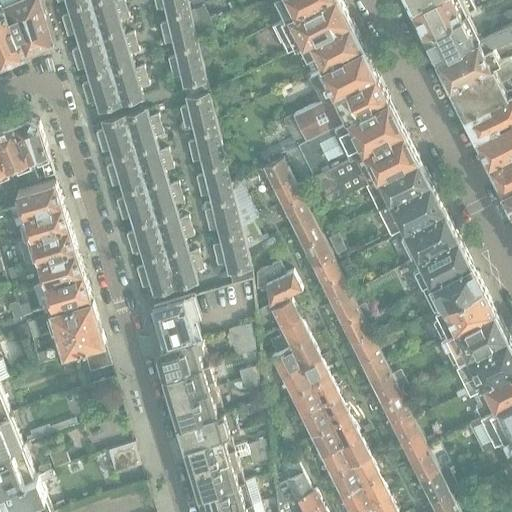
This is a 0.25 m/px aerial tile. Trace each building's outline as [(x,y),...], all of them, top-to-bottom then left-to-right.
[(25,52),(3,0),(0,0),(0,55),(2,61),(25,52)] [(56,39),(43,0),(3,0),(25,52),(56,39)] [(91,0),(87,0),(70,6),(72,14),(68,15),(68,14),(63,15),(64,19),(65,19),(66,24),(96,15),(91,0)] [(126,6),(125,1),(126,1),(125,0),(118,0),(116,1),(115,0),(91,0),(96,15),(126,6)] [(191,7),(189,0),(156,0),(157,3),(157,4),(158,7),(162,6),(162,5),(167,4),(168,12),(191,7)] [(298,46),(352,19),(342,0),(318,0),(287,16),(273,23),(287,52),(298,46)] [(278,0),(287,16),(318,0),(278,0)] [(471,10),(465,0),(429,0),(414,8),(426,32),(469,11),(471,10)] [(123,26),(121,18),(125,17),(130,16),(129,12),(128,12),(126,6),(96,15),(101,33),(123,26)] [(195,24),(192,10),(191,7),(168,12),(168,13),(169,13),(171,21),(166,22),(166,21),(161,22),(162,26),(163,26),(164,32),(195,24)] [(438,58),(511,20),(511,7),(499,15),(500,18),(478,29),(469,11),(426,32),(438,58)] [(101,33),(96,15),(66,24),(68,30),(67,30),(68,34),(73,33),(73,32),(77,31),(80,38),(79,38),(80,40),(101,33)] [(364,44),(352,19),(298,46),(311,72),(322,66),(321,65),(364,44)] [(501,60),(494,46),(511,36),(511,20),(438,58),(452,85),(501,60)] [(200,42),(198,33),(195,24),(164,32),(166,38),(165,38),(166,42),(170,41),(170,40),(175,39),(177,47),(200,42)] [(136,40),(135,35),(136,35),(135,31),(130,32),(130,33),(126,34),(123,27),(124,27),(123,25),(123,26),(101,33),(106,49),(136,40)] [(101,33),(80,40),(82,48),(78,49),(78,48),(73,49),(74,53),(75,53),(76,58),(106,49),(101,33)] [(221,49),(215,38),(200,45),(203,58),(210,55),(221,49)] [(133,59),(131,52),(135,50),(135,51),(140,50),(139,46),(138,46),(136,40),(106,49),(111,67),(133,59)] [(203,58),(200,45),(200,42),(177,47),(176,47),(177,48),(179,56),(174,57),(174,56),(169,57),(170,61),(171,61),(172,66),(203,58)] [(323,98),(378,71),(364,44),(321,65),(322,66),(311,72),(310,72),(323,98)] [(230,48),(221,52),(227,63),(235,59),(230,48)] [(111,67),(106,49),(76,58),(78,64),(77,64),(78,68),(83,67),(83,66),(87,65),(90,72),(89,72),(90,74),(90,73),(111,67)] [(466,113),(511,90),(511,56),(511,55),(501,60),(452,85),(466,113)] [(211,91),(203,58),(172,66),(174,72),(173,72),(174,76),(179,75),(178,74),(183,73),(185,82),(186,82),(189,96),(211,91)] [(146,73),(145,69),(146,68),(145,65),(140,66),(140,67),(136,68),(133,61),(134,60),(134,59),(133,59),(111,67),(116,82),(146,73)] [(116,82),(111,67),(90,73),(92,81),(88,83),(88,82),(83,83),(84,87),(85,87),(86,91),(116,82)] [(306,137),(390,96),(378,71),(323,98),(294,113),(306,137)] [(144,95),(141,85),(145,84),(146,85),(150,83),(149,80),(148,80),(146,73),(116,82),(121,101),(144,95)] [(121,101),(116,82),(86,91),(88,98),(87,98),(88,102),(93,100),(98,98),(100,107),(121,101)] [(477,136),(511,118),(511,90),(466,113),(477,136)] [(211,91),(189,96),(188,96),(190,105),(186,106),(186,105),(181,107),(182,110),(183,110),(184,114),(215,107),(211,91)] [(315,174),(407,129),(390,96),(306,137),(296,142),(297,143),(282,151),(284,155),(288,162),(304,153),(315,174)] [(219,126),(217,119),(215,107),(184,114),(185,121),(185,122),(185,126),(190,124),(195,123),(197,130),(219,126)] [(161,122),(159,117),(160,117),(159,113),(154,115),(155,115),(150,117),(147,108),(126,114),(131,131),(161,122)] [(294,113),(284,118),(296,142),(306,137),(294,113)] [(56,173),(44,133),(40,119),(38,118),(32,115),(31,114),(30,114),(15,121),(30,158),(37,156),(39,162),(42,160),(47,176),(56,173)] [(131,131),(126,114),(104,120),(107,129),(102,131),(102,130),(97,131),(98,135),(99,135),(101,140),(131,131)] [(494,168),(511,158),(511,118),(477,136),(494,168)] [(30,158),(15,121),(0,126),(0,144),(10,168),(16,165),(19,170),(25,168),(27,171),(24,172),(30,182),(40,179),(30,158)] [(158,142),(155,134),(160,133),(165,132),(164,128),(163,128),(161,122),(131,131),(136,148),(158,142)] [(223,141),(219,126),(197,130),(196,130),(196,132),(197,132),(199,139),(194,140),(189,141),(190,145),(191,145),(192,149),(223,141)] [(328,202),(367,183),(420,156),(407,129),(315,174),(328,202)] [(136,148),(131,131),(101,140),(103,146),(102,146),(103,150),(108,149),(107,148),(112,146),(114,154),(114,155),(136,148)] [(171,157),(170,151),(169,147),(164,148),(165,149),(160,151),(158,143),(158,141),(158,142),(136,148),(141,166),(171,157)] [(224,148),(223,141),(192,149),(194,156),(193,156),(194,160),(199,159),(198,158),(203,157),(205,165),(227,160),(224,148)] [(10,168),(0,144),(0,177),(3,176),(5,181),(3,181),(7,191),(13,189),(13,191),(15,191),(17,187),(10,168)] [(141,166),(136,148),(114,155),(117,163),(113,165),(112,164),(108,165),(109,169),(111,175),(141,166)] [(294,173),(288,162),(284,155),(268,163),(265,164),(274,184),(294,173)] [(378,206),(432,179),(420,156),(367,183),(378,206)] [(168,175),(165,168),(170,166),(170,167),(175,166),(174,162),(173,162),(171,157),(141,166),(146,183),(168,177),(168,176),(168,175)] [(504,190),(511,185),(511,158),(494,168),(504,190)] [(231,177),(227,160),(205,165),(204,165),(205,166),(207,174),(202,175),(202,174),(197,175),(198,179),(199,179),(201,185),(231,177)] [(146,183),(141,166),(111,175),(113,180),(112,180),(113,184),(118,183),(118,182),(122,181),(124,188),(124,189),(125,189),(146,183)] [(302,189),(299,182),(294,173),(274,184),(284,203),(304,193),(302,189)] [(65,202),(57,178),(57,177),(20,189),(21,197),(15,200),(17,206),(12,207),(15,217),(65,202)] [(181,190),(180,185),(179,181),(174,182),(175,183),(170,184),(168,177),(146,183),(151,199),(181,190)] [(236,194),(233,182),(231,177),(201,185),(202,190),(201,190),(202,194),(207,193),(207,192),(211,191),(213,199),(236,194)] [(259,215),(253,203),(241,178),(233,182),(236,194),(237,202),(240,211),(243,223),(258,216),(259,215)] [(446,208),(444,204),(432,179),(378,206),(391,232),(403,226),(405,229),(446,208)] [(151,199),(146,183),(125,189),(127,197),(123,198),(122,197),(118,199),(119,203),(119,202),(121,208),(151,199)] [(178,209),(175,201),(180,200),(180,201),(185,200),(184,196),(183,196),(181,190),(151,199),(156,217),(178,210),(178,209)] [(312,209),(304,193),(284,203),(294,223),(314,213),(312,209)] [(240,211),(237,202),(236,194),(213,199),(213,200),(215,208),(211,209),(211,208),(206,210),(207,213),(209,219),(240,211)] [(135,223),(156,217),(151,199),(121,208),(123,213),(122,214),(123,218),(128,216),(128,215),(132,214),(134,222),(134,223),(135,223)] [(71,224),(65,202),(15,217),(17,225),(24,222),(28,237),(32,236),(71,224)] [(327,224),(320,210),(318,206),(312,209),(314,213),(321,227),(327,224)] [(459,235),(446,208),(405,229),(407,235),(402,237),(412,258),(417,256),(459,235)] [(191,224),(190,219),(190,218),(189,215),(184,216),(185,217),(180,218),(178,210),(156,217),(161,234),(191,224)] [(243,223),(240,211),(209,219),(210,224),(209,225),(210,229),(215,227),(219,226),(221,233),(244,229),(243,223)] [(321,227),(314,213),(294,223),(304,242),(323,232),(321,227)] [(266,233),(258,216),(243,223),(244,229),(247,243),(266,233)] [(161,234),(156,217),(135,223),(137,231),(133,232),(132,231),(128,233),(129,237),(130,236),(131,243),(161,234)] [(78,248),(71,224),(32,236),(39,259),(78,248)] [(188,243),(186,235),(190,234),(190,235),(195,233),(194,230),(193,230),(191,224),(161,234),(166,251),(188,244),(189,244),(188,243)] [(244,229),(221,233),(221,235),(222,235),(223,242),(219,243),(214,244),(215,248),(216,247),(217,253),(248,246),(247,243),(244,229)] [(338,262),(335,255),(323,232),(304,242),(324,282),(343,272),(338,262)] [(166,251),(161,234),(131,243),(133,247),(132,248),(133,251),(138,250),(138,249),(142,248),(144,256),(144,257),(145,257),(166,251)] [(473,263),(472,260),(459,235),(417,256),(422,266),(413,270),(422,289),(424,288),(473,263)] [(201,258),(200,253),(200,252),(199,248),(194,250),(195,251),(190,252),(188,244),(166,251),(171,268),(201,258)] [(252,263),(248,247),(248,246),(217,253),(218,259),(217,259),(218,263),(223,261),(228,260),(230,269),(233,282),(254,276),(252,263)] [(85,270),(78,248),(39,259),(41,266),(34,268),(36,275),(25,279),(27,287),(34,285),(46,282),(85,270)] [(348,257),(345,250),(335,255),(338,262),(348,257)] [(171,268),(166,251),(145,257),(147,265),(143,266),(142,265),(138,267),(139,270),(140,270),(141,277),(171,268)] [(351,256),(348,257),(338,262),(343,272),(347,279),(359,273),(351,256)] [(198,278),(196,269),(200,268),(200,269),(205,267),(204,263),(203,264),(201,258),(171,268),(176,285),(198,278)] [(436,309),(484,285),(473,263),(424,288),(430,299),(431,299),(436,309)] [(304,287),(294,268),(280,275),(275,264),(264,270),(269,280),(267,281),(269,295),(256,296),(258,308),(272,306),(292,295),(291,293),(304,287)] [(19,265),(9,268),(12,277),(22,274),(19,265)] [(176,285),(171,268),(141,277),(143,281),(142,282),(143,285),(148,284),(148,283),(152,282),(155,291),(176,285)] [(92,293),(85,270),(46,282),(49,293),(42,295),(43,299),(39,300),(41,308),(92,293)] [(351,288),(347,279),(343,272),(324,282),(333,301),(352,290),(351,288)] [(441,337),(497,309),(484,285),(436,309),(439,315),(433,322),(440,337),(441,337)] [(363,310),(352,290),(333,301),(342,320),(363,310)] [(196,293),(185,296),(154,305),(166,346),(167,345),(167,346),(197,337),(197,338),(203,336),(197,317),(202,316),(196,293)] [(303,316),(292,295),(272,306),(278,319),(273,321),(277,329),(303,316)] [(107,343),(100,319),(93,297),(51,310),(57,331),(64,356),(85,350),(107,343)] [(29,301),(20,304),(23,313),(32,311),(29,301)] [(454,363),(457,361),(509,335),(497,309),(441,337),(454,363)] [(373,331),(366,318),(363,310),(342,320),(353,342),(373,332),(373,331)] [(291,344),(311,334),(303,316),(277,329),(281,337),(272,342),(272,343),(266,343),(269,355),(291,344)] [(41,335),(36,317),(26,320),(27,322),(31,333),(33,338),(41,335)] [(255,333),(252,322),(241,325),(245,337),(255,334),(255,333)] [(395,330),(391,322),(373,331),(373,332),(377,339),(395,330)] [(249,351),(245,337),(241,325),(229,329),(237,354),(249,351)] [(399,339),(395,330),(377,339),(381,348),(399,339)] [(381,348),(377,339),(373,332),(353,342),(362,359),(382,348),(381,348)] [(46,338),(45,334),(41,335),(33,338),(34,342),(46,338)] [(257,348),(255,334),(245,337),(249,351),(257,348)] [(322,355),(312,335),(311,334),(291,344),(302,365),(322,355)] [(475,388),(511,369),(511,339),(509,335),(457,361),(466,379),(463,380),(465,386),(456,391),(459,396),(475,388)] [(211,362),(203,336),(197,338),(197,337),(167,346),(167,345),(166,346),(166,347),(165,347),(160,356),(166,375),(211,362)] [(112,362),(107,343),(85,350),(90,369),(112,362)] [(302,365),(291,344),(269,355),(272,354),(283,374),(302,365)] [(392,369),(389,363),(382,348),(362,359),(372,379),(392,369)] [(332,375),(322,355),(302,365),(311,384),(332,375)] [(218,386),(211,362),(166,375),(171,391),(173,391),(175,399),(218,386)] [(259,374),(258,364),(240,369),(243,379),(259,374)] [(311,384),(302,365),(283,374),(292,393),(311,384)] [(402,389),(392,369),(372,379),(382,399),(402,389)] [(481,416),(498,408),(511,400),(511,369),(475,388),(482,401),(475,405),(481,416)] [(261,383),(260,378),(259,374),(243,379),(245,388),(261,383)] [(361,435),(332,375),(311,384),(321,404),(331,424),(342,444),(361,435)] [(0,415),(12,411),(0,381),(0,415)] [(321,404),(311,384),(292,393),(302,413),(321,404)] [(225,409),(218,386),(175,399),(178,407),(176,407),(180,423),(225,409)] [(411,408),(402,389),(382,399),(391,418),(411,408)] [(263,409),(263,405),(262,399),(245,404),(248,413),(263,409)] [(511,435),(511,400),(498,408),(511,434),(504,437),(505,439),(511,435)] [(331,424),(321,404),(302,413),(312,433),(331,424)] [(241,430),(234,407),(225,409),(180,423),(187,445),(232,432),(241,430)] [(422,428),(416,417),(411,408),(391,418),(399,433),(392,436),(396,441),(401,439),(422,428)] [(25,441),(12,411),(0,415),(0,451),(23,442),(25,441)] [(54,430),(78,422),(76,416),(50,425),(49,423),(31,430),(34,438),(54,430)] [(342,444),(331,424),(312,433),(322,454),(342,444)] [(428,441),(422,428),(401,439),(410,455),(430,445),(428,441)] [(239,456),(232,432),(187,445),(194,469),(239,456)] [(371,453),(361,435),(342,444),(351,463),(371,453)] [(511,466),(511,465),(511,435),(505,439),(485,449),(488,456),(500,449),(499,447),(501,446),(511,466)] [(268,448),(266,438),(248,443),(251,453),(268,448)] [(142,462),(135,440),(109,447),(115,470),(142,462)] [(23,442),(0,451),(0,486),(36,473),(23,442)] [(351,463),(342,444),(322,454),(332,472),(351,463)] [(441,468),(430,445),(410,455),(421,478),(441,468)] [(269,457),(268,448),(251,453),(253,461),(269,457)] [(471,454),(468,448),(458,452),(462,459),(471,454)] [(381,474),(371,453),(351,463),(361,483),(381,474)] [(246,479),(239,456),(194,469),(201,493),(246,479)] [(50,462),(37,467),(39,472),(52,467),(50,462)] [(313,488),(299,462),(286,468),(290,476),(286,479),(286,480),(277,484),(281,505),(313,488)] [(361,483),(351,463),(332,472),(342,493),(361,483)] [(53,504),(42,480),(55,475),(52,467),(39,472),(36,473),(0,486),(0,511),(45,511),(54,509),(65,505),(63,500),(53,504)] [(459,484),(450,467),(443,470),(441,468),(421,478),(431,498),(459,484)] [(391,493),(381,474),(361,483),(371,503),(391,493)] [(220,511),(262,500),(255,476),(246,479),(201,493),(206,511),(220,511)] [(353,511),(371,503),(361,483),(342,493),(351,511),(353,511)] [(453,511),(461,508),(454,494),(462,491),(459,484),(431,498),(437,511),(453,511)] [(282,511),(305,511),(324,502),(316,486),(313,488),(281,505),(282,511)] [(399,511),(391,493),(371,503),(375,511),(399,511)] [(265,511),(262,500),(220,511),(265,511)] [(329,511),(324,502),(305,511),(329,511)] [(375,511),(371,503),(353,511),(375,511)]
